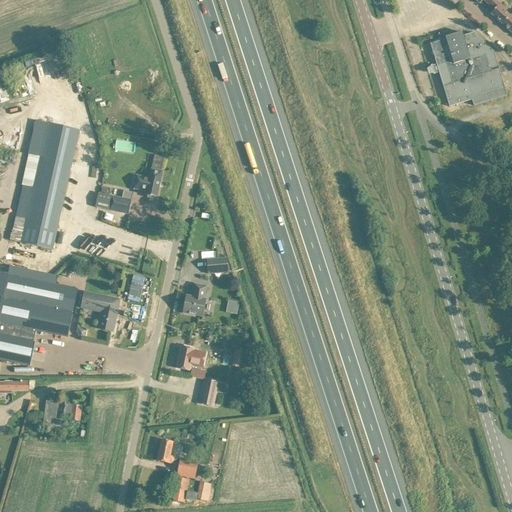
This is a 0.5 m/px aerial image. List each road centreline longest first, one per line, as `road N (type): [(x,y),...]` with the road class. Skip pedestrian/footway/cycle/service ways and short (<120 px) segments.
road 1 (motorway): [(203,0),(369,511)]
road 2 (motorway): [(401,511),(235,0)]
road 3 (unclassified): [(114,511),(194,146),(154,0)]
road 4 (tertiary): [(358,0),(511,500)]
